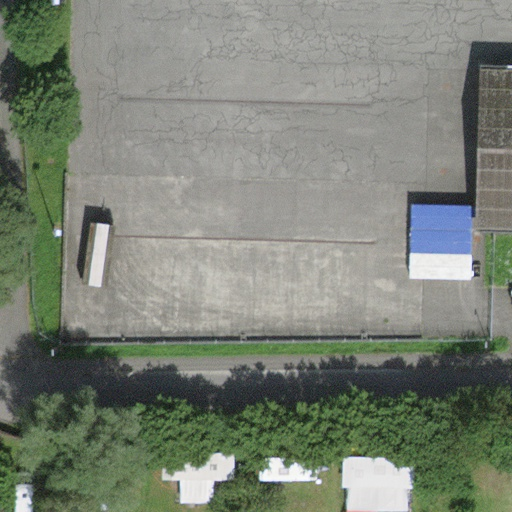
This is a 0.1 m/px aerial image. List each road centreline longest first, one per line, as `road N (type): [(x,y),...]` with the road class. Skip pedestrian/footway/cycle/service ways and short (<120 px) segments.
road 1 (unclassified): [(0,385),(511,379)]
road 2 (unknown): [(52,384),(3,0)]
